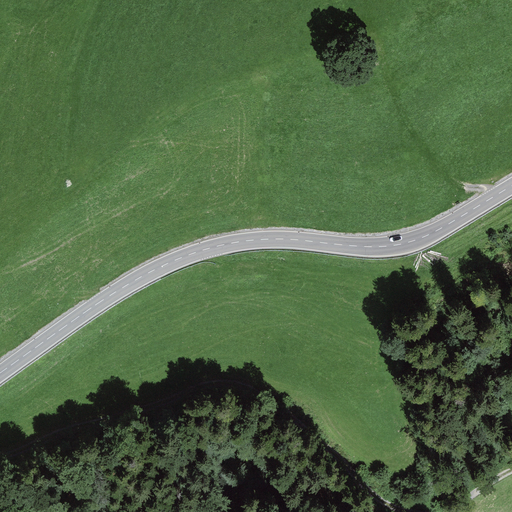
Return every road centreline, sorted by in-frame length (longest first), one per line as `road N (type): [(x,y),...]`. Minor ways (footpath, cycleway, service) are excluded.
road 1 (secondary): [(0,374),(129,283),(197,252),(265,239),(406,243),(511,186)]
road 2 (track): [(406,511),(389,504),(316,422),(261,385),(174,389),(0,457)]
